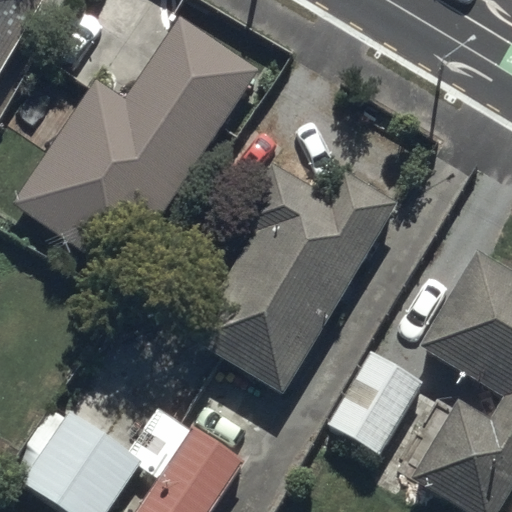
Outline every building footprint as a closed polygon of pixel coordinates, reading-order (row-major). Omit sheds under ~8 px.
[(0,0),(0,95),(48,14),(23,0),(0,0)] [(95,96),(13,218),(121,290),(256,89),(176,35),(123,114),(95,96)] [(193,353),(285,410),(401,222),(346,188),(329,216),(275,183),(240,240),(257,250),(193,353)] [(510,511),(511,510),(511,289),(479,269),(421,366),(505,416),(490,440),(458,421),(415,494),(444,511),(510,511)] [(372,368),(330,437),(382,469),(424,400),(372,368)] [(116,511),(141,477),(127,467),(69,427),(65,433),(47,421),(0,491),(0,511),(116,511)] [(127,467),(141,477),(163,491),(148,511),(221,511),(243,479),(158,421),(127,467)]
